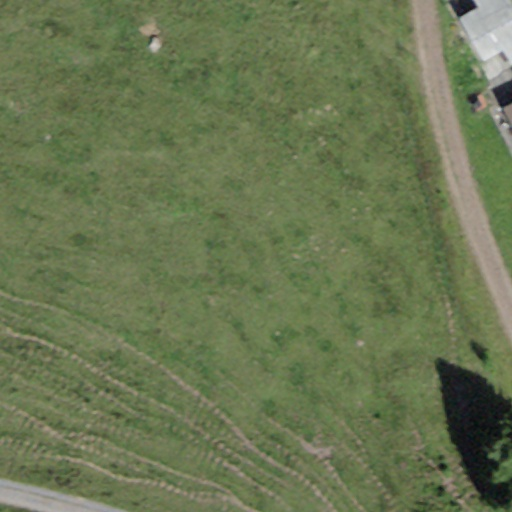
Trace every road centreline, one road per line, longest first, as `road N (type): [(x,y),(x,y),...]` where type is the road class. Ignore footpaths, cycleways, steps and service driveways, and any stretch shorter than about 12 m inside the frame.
road 1 (track): [(511,336),(440,150),(417,0)]
road 2 (track): [(0,478),(122,511)]
